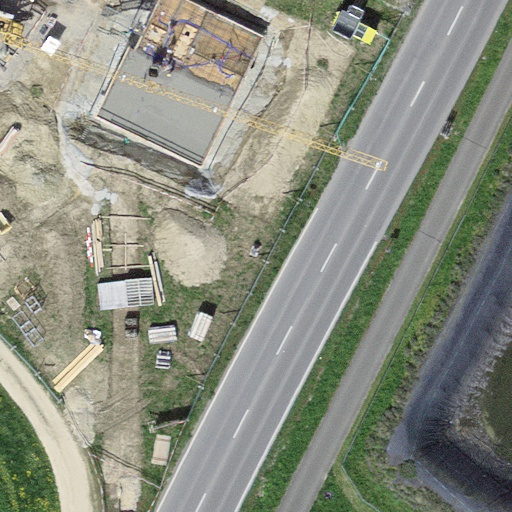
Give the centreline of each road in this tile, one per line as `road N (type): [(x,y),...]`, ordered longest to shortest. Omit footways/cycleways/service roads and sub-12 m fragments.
road 1 (secondary): [(196,511),(455,0)]
road 2 (track): [(511,66),(292,511)]
road 3 (track): [(0,360),(58,442),(75,511)]
